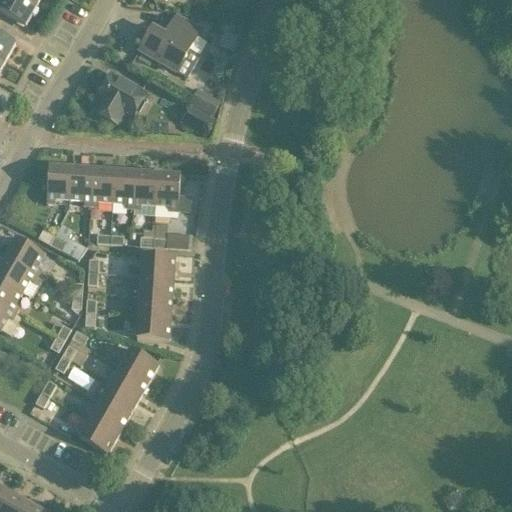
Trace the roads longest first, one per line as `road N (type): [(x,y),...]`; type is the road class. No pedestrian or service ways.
road 1 (residential): [(121,511),(184,400),(208,332),(230,159),(254,55),(281,0)]
road 2 (residential): [(0,193),(110,0)]
road 3 (residential): [(121,511),(0,441)]
